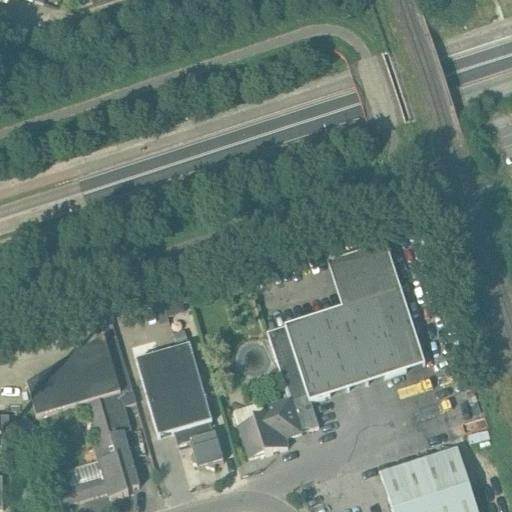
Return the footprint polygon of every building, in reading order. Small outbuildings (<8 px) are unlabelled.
[(254,425),(239,429),(250,462),(265,457),(265,459),(288,452),(285,442),(302,436),(301,433),(307,431),(312,433),(319,431),(311,405),(426,369),(405,306),(395,274),(386,249),(329,267),(342,311),(267,336),(289,403),(264,411),(267,419),(254,423),(254,425)] [(185,334),(174,337),(178,349),(188,345),(185,334)] [(97,343),(28,389),(37,421),(90,406),(121,397),(133,394),(117,341),(98,346),(97,343)] [(212,426),(207,406),(190,349),(137,364),(159,441),(174,437),(178,450),(193,445),(195,453),(193,454),(198,472),(224,465),(216,438),(214,438),(211,426),(212,426)] [(121,397),(90,406),(105,463),(99,465),(104,481),(53,496),(57,511),(108,496),(110,503),(129,497),(128,494),(140,491),(124,436),(132,434),(121,397)] [(10,419),(0,419),(0,435),(10,435),(10,419)] [(476,511),(457,453),(381,478),(391,511),(476,511)]
